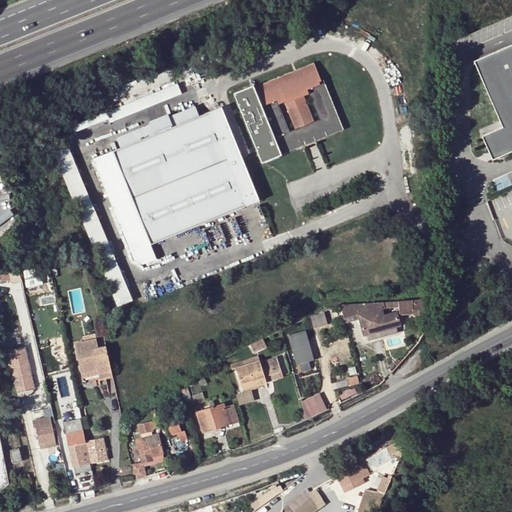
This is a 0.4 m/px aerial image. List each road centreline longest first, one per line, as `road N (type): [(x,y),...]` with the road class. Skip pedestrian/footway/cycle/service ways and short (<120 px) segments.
road 1 (secondary): [(511,337),(293,449),(91,511)]
road 2 (motorway): [(0,68),(171,0)]
